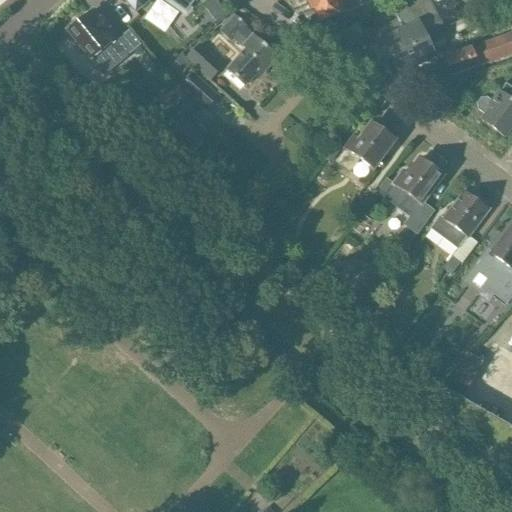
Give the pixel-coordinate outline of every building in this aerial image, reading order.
[(124,0),(136,13),(151,0),(167,0),(186,13),(195,0),(124,0)] [(362,5),(360,0),(304,0),(309,10),(314,9),(319,23),(344,12),(345,13),(362,5)] [(403,0),(390,5),(402,31),(377,43),(392,75),(433,56),(425,40),(443,31),(435,15),(428,0),(403,0)] [(69,31),(68,32),(97,67),(104,76),(130,55),(141,46),(128,32),(116,42),(115,40),(116,39),(108,29),(109,28),(100,18),(99,19),(93,12),(79,23),(76,21),(68,27),(69,31)] [(233,17),(217,33),(229,43),(231,41),(240,49),(241,48),(244,51),(225,72),(226,73),(223,76),(231,83),(235,80),(244,88),(259,71),(263,74),(276,59),(251,36),(251,37),(242,29),(244,27),(233,17)] [(511,54),(511,35),(511,33),(444,58),(451,76),(511,54)] [(224,69),(198,46),(186,58),(212,82),(224,69)] [(192,65),(181,55),(168,68),(179,79),(192,65)] [(217,98),(191,75),(180,87),(189,95),(175,111),(179,114),(158,138),(184,161),(205,137),(188,121),(201,106),(207,111),(217,98)] [(481,99),(477,104),(478,110),(485,115),(480,121),(503,137),(511,125),(511,101),(498,92),(491,101),(487,98),(481,99)] [(383,133),(372,125),(360,141),(355,138),(346,150),(347,151),(338,164),(351,173),(360,161),(373,171),(394,141),(391,139),(393,137),(385,131),(383,133)] [(341,151),(334,146),(324,159),(331,165),(341,151)] [(423,159),(422,158),(408,176),(403,173),(394,186),(394,187),(385,199),(410,217),(403,226),(417,236),(434,212),(423,203),(443,178),(440,176),(442,173),(433,167),(431,170),(421,162),(423,159)] [(477,203),(465,194),(453,210),(452,209),(443,220),(439,217),(430,230),(457,250),(466,238),(467,239),(488,211),(484,208),(486,205),(479,200),(477,203)] [(488,253),(475,271),(489,281),(486,285),(509,303),(511,298),(511,229),(511,230),(492,256),(488,253)] [(320,275),(313,283),(326,293),(332,284),(320,275)] [(374,327),(361,316),(354,325),(367,335),(374,327)] [(433,352),(413,379),(426,388),(445,361),(433,352)] [(483,363),(469,355),(429,396),(452,419),(465,395),(483,363)]
